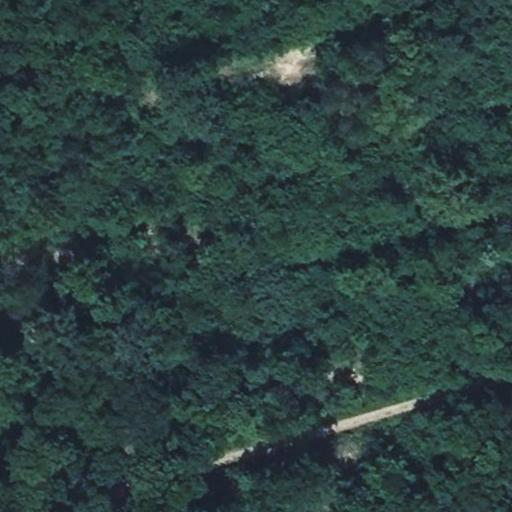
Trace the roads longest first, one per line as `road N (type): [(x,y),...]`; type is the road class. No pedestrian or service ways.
road 1 (track): [(511,373),(202,464)]
road 2 (track): [(202,464),(0,278)]
road 3 (track): [(202,464),(40,511)]
